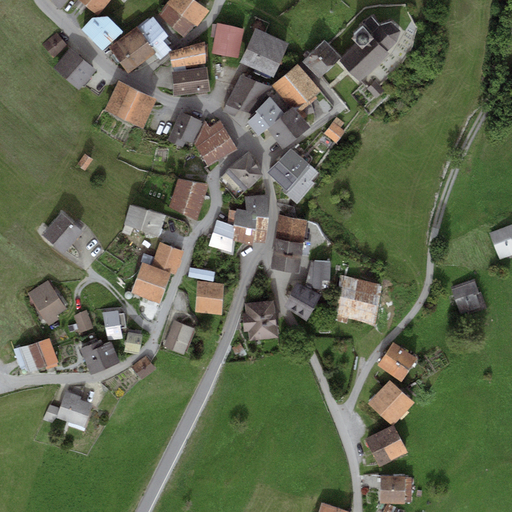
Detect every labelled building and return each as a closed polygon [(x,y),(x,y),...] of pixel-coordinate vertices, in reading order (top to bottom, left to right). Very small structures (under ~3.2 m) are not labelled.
[(82,0),(99,12),(108,0),(82,0)] [(200,0),(167,0),(158,13),(184,36),(195,23),(197,24),(209,7),(200,0)] [(92,14),(81,27),(103,48),(123,29),(107,12),(92,14)] [(169,33),(153,14),(139,27),(157,49),(160,54),(171,46),(163,38),(169,33)] [(351,27),(360,35),(340,57),(360,78),(390,48),(388,46),(398,37),(401,25),(392,17),(381,22),(379,24),(371,17),(366,19),(362,16),(351,27)] [(244,26),(218,21),(213,52),(238,56),(244,26)] [(157,49),(139,27),(137,23),(109,45),(128,69),(157,49)] [(289,40),(254,24),(240,60),(273,74),(289,40)] [(57,32),(42,45),(54,57),(68,45),(57,32)] [(304,58),(320,75),(340,54),(324,38),(304,58)] [(170,51),(173,69),(186,67),(185,64),(207,61),(205,42),(170,51)] [(97,67),(71,46),(53,66),(79,88),(97,67)] [(321,89),(297,61),(272,84),(271,85),(290,105),(293,103),(299,109),(321,89)] [(171,69),(173,94),(211,90),(207,64),(186,67),(173,69),(171,69)] [(272,84),(241,72),(222,110),(234,116),(239,107),(252,112),(256,108),(255,107),(271,85),(272,84)] [(157,98),(118,80),(104,110),(143,128),(157,98)] [(375,80),(367,88),(376,97),(384,89),(375,80)] [(266,125),(285,109),(269,93),(255,107),(256,108),(256,109),(247,119),(258,132),(266,125)] [(299,109),(293,103),(290,105),(285,109),(266,125),(283,147),(311,123),(299,109)] [(202,118),(180,108),(167,138),(183,145),(186,139),(192,141),(202,118)] [(337,116),(324,133),(337,141),(345,129),(341,126),(344,122),(337,116)] [(210,125),(205,119),(194,142),(207,164),(238,147),(219,118),(210,125)] [(309,159),(291,145),(267,169),(284,185),(287,187),(308,161),(309,159)] [(236,198),(264,170),(249,149),(218,178),(236,198)] [(93,158),(85,152),(76,165),(84,171),(93,158)] [(319,169),(308,161),(287,187),(284,185),(282,188),(298,201),(315,180),(312,177),(319,169)] [(209,181),(179,176),(169,205),(196,217),(209,181)] [(267,192),(246,195),(246,207),(237,205),(233,223),(232,238),(236,239),(253,241),(253,239),(267,239),(267,192)] [(166,212),(130,202),(124,224),(159,235),(166,212)] [(295,204),(282,203),(271,264),(299,269),(307,216),(294,214),(295,204)] [(62,211),(42,233),(63,252),(84,229),(62,211)] [(233,223),(217,219),(209,243),(219,246),(218,251),(234,254),(234,248),(236,248),(236,239),(232,238),(233,223)] [(511,223),(489,232),(499,260),(511,254),(511,223)] [(184,248),(160,240),(153,263),(171,270),(176,272),(184,248)] [(331,259),(314,258),(313,285),(329,286),(331,259)] [(171,270),(153,263),(142,260),(131,291),(160,300),(171,270)] [(190,266),(188,276),(214,280),(215,269),(190,266)] [(380,281),(341,273),(333,319),(347,322),(348,317),(373,322),(380,281)] [(474,278),(451,287),(460,312),(481,306),(477,292),(480,291),(474,278)] [(48,279),(29,293),(49,324),(60,317),(57,313),(67,308),(48,279)] [(198,279),(195,310),(222,312),(224,281),(198,279)] [(296,279),(284,304),(308,317),(321,291),(296,279)] [(274,296),(245,300),(247,312),(242,312),(244,329),(248,328),(249,337),(279,334),(274,296)] [(87,309),(74,314),(80,331),(94,326),(87,309)] [(119,312),(118,309),(103,312),(107,338),(123,336),(121,327),(127,326),(124,311),(119,312)] [(193,326),(175,319),(165,346),(183,353),(193,326)] [(143,331),(128,329),(124,349),(139,351),(143,331)] [(20,345),(13,348),(22,372),(59,360),(49,336),(31,342),(29,336),(18,340),(20,345)] [(90,371),(120,358),(111,338),(103,342),(101,337),(80,346),(90,371)] [(417,355),(394,340),(377,363),(402,380),(417,355)] [(146,355),(131,366),(141,379),(157,367),(146,355)] [(415,400),(390,377),(368,402),(391,423),(398,418),(415,400)] [(81,395),(66,390),(60,407),(50,404),(42,419),(52,422),(56,417),(85,427),(92,402),(80,398),(81,395)] [(379,464),(408,449),(394,422),(365,437),(379,464)] [(405,474),(380,474),(381,501),(404,501),(405,474)] [(352,511),(353,509),(322,501),(317,511),(352,511)] [(390,511),(394,506),(387,503),(382,511),(390,511)]
